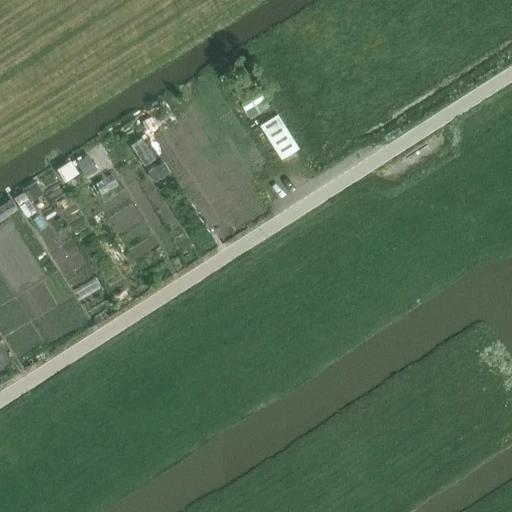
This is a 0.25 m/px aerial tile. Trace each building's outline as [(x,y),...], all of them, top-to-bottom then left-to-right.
[(260,93),(244,104),(253,119),(270,108),(260,93)] [(251,120),(245,112),(238,117),(243,125),(251,120)] [(278,115),(261,126),(283,160),(300,149),(278,115)] [(141,138),(130,146),(144,166),(155,159),(141,138)] [(79,155),(82,174),(98,171),(94,152),(79,155)] [(71,162),(57,171),(64,182),(77,173),(71,162)] [(163,163),(148,172),(154,182),(169,173),(163,163)] [(51,173),(40,180),(46,189),(56,182),(51,173)] [(208,204),(218,222),(265,194),(255,176),(208,204)] [(25,193),(31,202),(43,194),(37,185),(25,193)] [(24,193),(13,199),(18,207),(28,200),(24,193)] [(10,200),(0,206),(0,221),(17,210),(10,200)]
